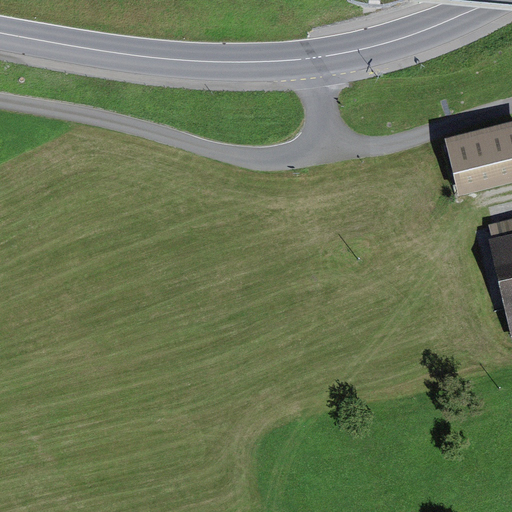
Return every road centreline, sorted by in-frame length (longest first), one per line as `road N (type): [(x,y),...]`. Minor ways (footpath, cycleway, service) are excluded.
road 1 (residential): [(325,130),(290,156),(247,158),(0,101)]
road 2 (secondary): [(312,59),(192,61),(0,32)]
road 3 (unclassified): [(325,130),(349,144),(377,146),(511,105)]
road 4 (secondary): [(490,0),(391,41),(312,59)]
